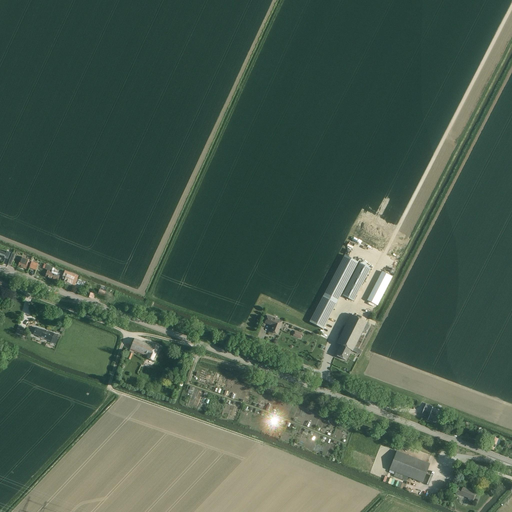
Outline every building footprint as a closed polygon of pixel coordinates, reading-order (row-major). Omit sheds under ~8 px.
[(6,254),(0,251),(0,260),(3,261),(4,258),(8,259),(10,253),(7,252),(6,254)] [(323,295),(309,322),(323,329),(337,302),(358,263),(344,256),(323,295)] [(29,261),(21,259),(20,261),(18,266),(26,269),(29,261)] [(36,271),(38,265),(31,262),(29,268),(36,271)] [(353,301),(370,269),(359,263),(342,296),(353,301)] [(51,273),(51,271),(53,267),(47,265),(45,269),(47,270),(45,277),(53,280),(54,275),(51,273)] [(54,275),(53,280),(57,282),(59,277),(58,276),(59,274),(51,271),(51,273),(54,275)] [(75,283),(78,276),(76,275),(63,271),(63,273),(64,273),(62,279),(65,280),(64,282),(71,285),(72,282),(75,283)] [(377,306),(392,277),(382,272),(367,300),(377,306)] [(340,345),(335,355),(345,360),(350,350),(352,351),(354,347),(361,335),(362,336),(364,332),(365,333),(369,325),(366,324),(367,323),(351,314),(336,343),(340,345)] [(278,335),(283,322),(268,316),(266,323),(274,326),(271,332),(278,335)] [(47,332),(36,328),(33,334),(38,336),(38,337),(50,341),(53,333),(47,331),(47,332)] [(300,339),(302,334),(295,331),(293,336),(300,339)] [(152,346),(134,339),(130,349),(147,356),(146,358),(153,361),(159,347),(152,345),(152,346)] [(435,423),(437,416),(435,415),(436,412),(431,411),(431,410),(424,408),(422,413),(429,416),(428,417),(427,416),(426,419),(427,420),(435,423)] [(494,451),(495,448),(499,439),(492,437),(488,448),(494,451)] [(422,483),(430,464),(396,451),(389,470),(390,471),(390,473),(394,475),(393,477),(402,480),(403,476),(408,477),(422,483)] [(476,492),(464,487),(463,490),(458,488),(456,495),(460,497),(461,496),(468,499),(468,500),(473,501),(476,492)]
